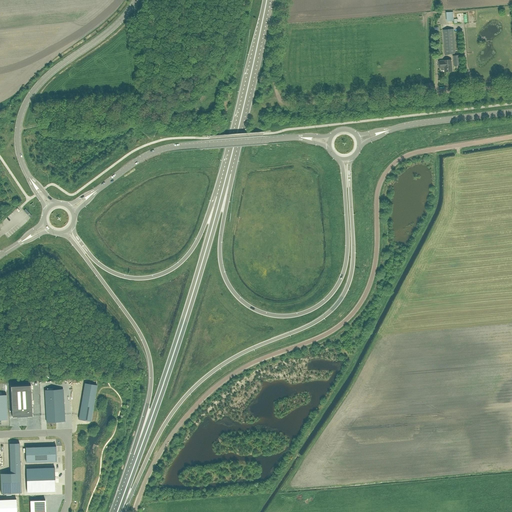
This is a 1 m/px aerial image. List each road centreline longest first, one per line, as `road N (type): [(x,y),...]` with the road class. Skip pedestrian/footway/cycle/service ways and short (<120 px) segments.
road 1 (unclassified): [(134,511),(162,448),(211,389),(261,358),(329,332),(357,307),(376,254),(377,189),(392,163),(511,136)]
road 2 (trunk): [(117,511),(167,419),(195,385),(250,348),(319,319),(339,300),(352,267),(350,158)]
road 3 (track): [(434,149),(431,212),(350,366),(271,490)]
road 4 (trunk): [(339,159),(345,266),(327,298),(290,315),(255,309),(225,279),(219,242),(227,172)]
road 5 (unclassified): [(284,0),(272,66),(284,103),(511,85)]
road 6 (trunk): [(137,455),(220,197)]
road 7 (trunk): [(62,233),(137,329),(149,357),(137,455)]
road 8 (secondary): [(135,0),(26,100),(17,145),(29,179)]
road 9 (trunk): [(220,197),(188,254),(150,277),(99,265),(71,226)]
road 10 (secondary): [(99,188),(163,148),(297,137)]
road 11 (trunk): [(227,172),(266,0)]
road 12 (track): [(17,129),(172,112)]
road 13 (track): [(172,112),(204,98),(204,82),(245,0)]
road 14 (tertiary): [(390,129),(511,111)]
